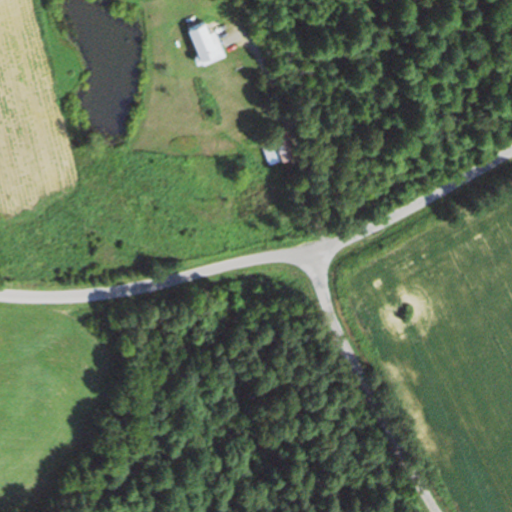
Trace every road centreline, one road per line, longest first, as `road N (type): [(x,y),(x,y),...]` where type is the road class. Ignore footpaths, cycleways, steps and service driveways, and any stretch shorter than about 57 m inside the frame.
road 1 (tertiary): [(0,295),(80,296),(316,250),(356,237),(511,149)]
road 2 (residential): [(439,511),(339,326),(316,250)]
